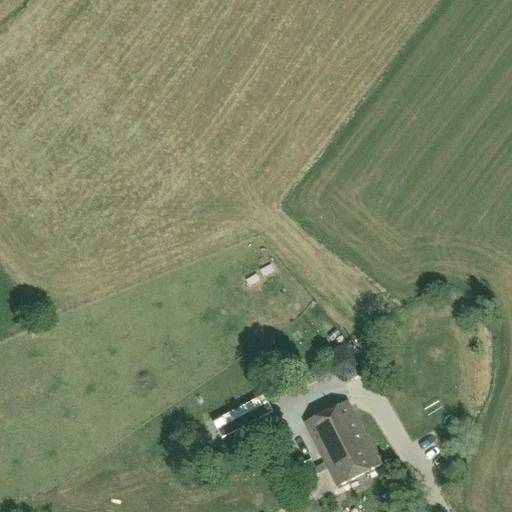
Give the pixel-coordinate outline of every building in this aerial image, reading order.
[(414,342),(395,331),(382,354),(400,365),(414,342)] [(348,345),(330,354),(329,373),(345,384),(362,376),(364,356),(348,345)] [(229,435),(289,404),(280,387),(220,418),(229,435)] [(381,467),(348,402),(305,424),(338,489),(381,467)] [(318,478),(310,464),(299,469),(307,484),(318,478)]
